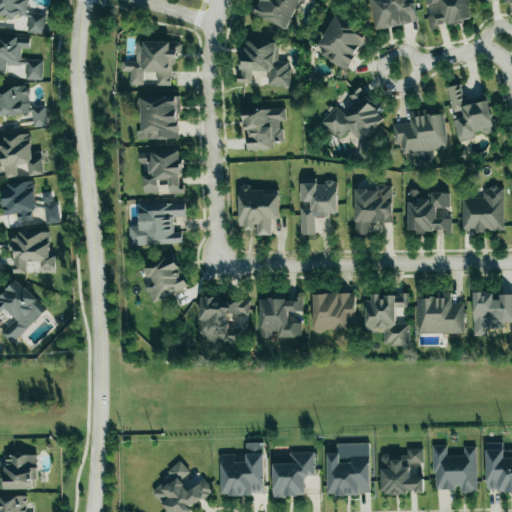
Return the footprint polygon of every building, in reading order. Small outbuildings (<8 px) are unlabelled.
[(0,0),(0,15),(29,19),(27,32),(44,34),(46,15),(28,12),(30,0),(0,0)] [(260,0),(254,15),(288,30),(301,0),(260,0)] [(371,0),(375,29),(417,23),(413,0),(371,0)] [(471,20),(467,0),(424,0),(430,28),(471,20)] [(350,70),(367,31),(334,16),(316,55),(350,70)] [(43,60),(21,59),(21,48),(30,49),(30,37),(1,36),(0,61),(0,72),(8,73),(8,66),(25,66),(25,80),(43,80),(43,60)] [(279,43),(244,40),(240,83),(251,84),(252,71),(269,72),(267,86),(288,87),(290,62),(278,61),(279,43)] [(136,62),(122,61),(121,71),(130,72),(130,84),(143,85),(143,72),(157,72),(157,85),(173,86),(174,52),(181,52),(182,42),(136,41),(136,62)] [(488,100),(464,104),(461,84),(448,87),(457,142),(476,139),(475,135),(494,132),(488,100)] [(33,127),(48,126),(46,106),(30,108),(27,85),(0,88),(0,103),(1,117),(31,113),(33,127)] [(321,123),(340,139),(349,129),(363,141),(387,114),(358,89),(350,99),(356,104),(346,116),(335,106),(321,123)] [(140,97),(141,130),(137,130),(137,140),(179,139),(178,96),(140,97)] [(274,149),(274,143),(282,142),(281,121),(286,121),(285,108),(242,110),(242,130),(247,130),(247,150),(274,149)] [(392,124),(394,144),(401,144),(402,154),(447,149),(444,113),(426,115),(426,110),(409,112),(410,122),(392,124)] [(0,139),(5,179),(44,174),(41,149),(32,150),(29,133),(0,137),(0,139)] [(139,153),(140,165),(148,164),(149,175),(143,176),(144,193),(159,192),(158,180),(168,179),(170,194),(183,193),(179,149),(139,153)] [(61,222),(58,201),(53,201),(52,192),(35,194),(34,182),(2,186),(6,216),(18,214),(19,224),(35,222),(33,212),(44,210),(46,224),(61,222)] [(301,235),(315,235),(315,215),(338,215),(337,182),(314,182),(314,183),(300,183),(300,202),(311,202),(311,208),(301,208),(301,235)] [(354,190),(356,235),(370,235),(370,223),(392,222),(392,185),(375,186),(375,189),(354,190)] [(279,194),(264,195),(264,190),(250,190),(250,186),(239,186),(240,229),(256,228),(257,236),(272,235),(272,219),(279,219),(279,194)] [(462,197),(462,231),(504,232),(504,187),(483,187),(483,198),(462,197)] [(409,230),(417,230),(417,232),(442,231),(442,233),(451,233),(451,218),(437,219),(437,208),(449,207),(449,193),(420,194),(420,190),(408,190),(409,230)] [(138,205),(139,226),(129,226),(130,245),(182,244),(181,233),(174,233),(173,217),(185,217),(185,203),(138,205)] [(56,272),(56,257),(50,257),(50,233),(14,232),(13,273),(28,273),(28,261),(40,262),(39,271),(56,272)] [(188,287),(173,254),(143,268),(150,283),(143,285),(151,303),(188,287)] [(0,300),(0,311),(3,315),(6,311),(14,319),(1,332),(12,344),(46,309),(19,282),(0,300)] [(464,303),(451,303),(451,292),(438,292),(438,298),(417,298),(417,334),(464,333),(464,303)] [(474,336),(484,335),(484,328),(504,328),(504,322),(511,322),(511,295),(493,296),(493,292),(473,293),(474,336)] [(314,293),(313,330),(348,331),(348,323),(355,323),(356,294),(314,293)] [(366,331),(384,331),(384,345),(409,345),(409,324),(395,324),(395,307),(408,308),(409,296),(366,296),(366,331)] [(198,339),(239,343),(240,329),(228,328),(229,314),(249,315),(250,301),(201,297),(198,339)] [(261,341),(272,340),(272,331),(280,331),(280,338),(302,337),(301,322),(288,323),(288,311),(304,311),(303,299),(260,299),(261,341)] [(487,492),(511,491),(511,449),(503,450),(503,442),(486,443),(487,492)] [(265,494),(263,443),(245,443),(246,462),(235,462),(235,454),(221,455),(222,496),(265,494)] [(477,492),(476,447),(464,447),(464,455),(447,456),(447,445),(433,446),(434,489),(461,489),(461,493),(477,492)] [(381,469),(381,494),(424,493),(423,478),(410,479),(410,464),(423,464),(423,448),(407,448),(407,457),(390,457),(390,468),(381,469)] [(273,497),(306,496),(305,476),(315,476),(314,452),(289,452),(289,457),(272,457),(273,497)] [(370,453),(350,453),(350,462),(340,462),(340,453),(327,453),(328,495),(370,494),(370,453)] [(37,455),(3,455),(3,489),(37,489),(37,455)] [(168,511),(187,511),(213,492),(203,479),(189,490),(181,480),(190,473),(180,461),(166,472),(170,477),(152,492),(168,511)] [(26,511),(27,495),(0,495),(0,511),(26,511)]
